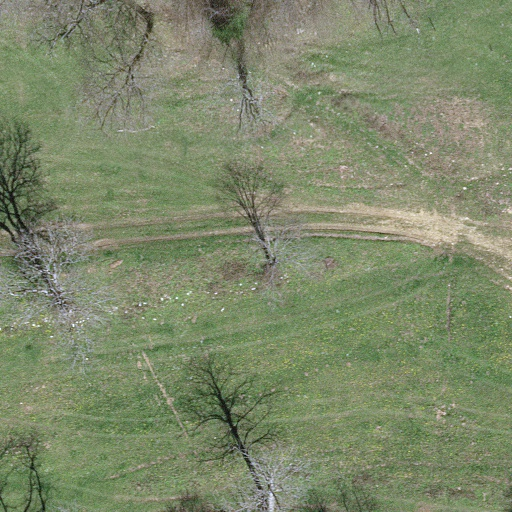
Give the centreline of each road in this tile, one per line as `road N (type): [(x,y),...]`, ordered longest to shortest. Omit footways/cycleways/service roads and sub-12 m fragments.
road 1 (track): [(0,475),(82,489),(511,510)]
road 2 (track): [(511,280),(368,184),(136,0)]
